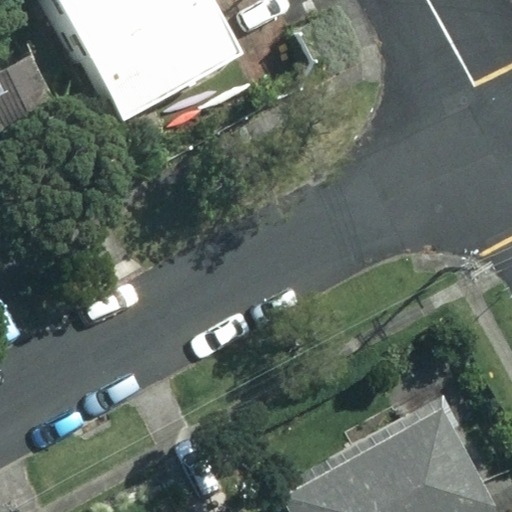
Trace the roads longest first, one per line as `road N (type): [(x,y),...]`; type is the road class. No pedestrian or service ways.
road 1 (residential): [(511,147),(363,208),(0,409)]
road 2 (residential): [(511,143),(436,0)]
